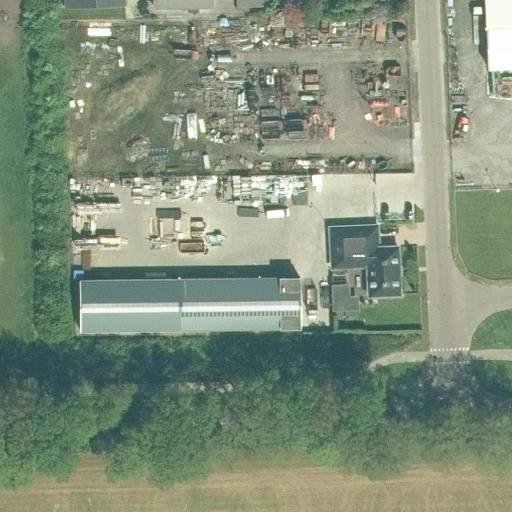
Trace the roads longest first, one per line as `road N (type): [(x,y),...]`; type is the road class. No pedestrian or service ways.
road 1 (tertiary): [(0,422),(345,417),(445,388)]
road 2 (unclassified): [(443,299),(428,0)]
